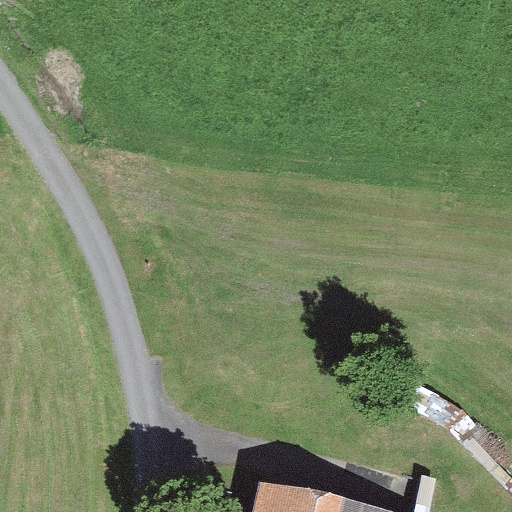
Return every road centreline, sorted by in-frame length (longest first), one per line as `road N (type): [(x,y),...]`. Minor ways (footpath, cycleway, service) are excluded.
road 1 (track): [(0,79),(71,191),(108,269),(155,438),(160,511)]
road 2 (track): [(410,432),(155,438)]
